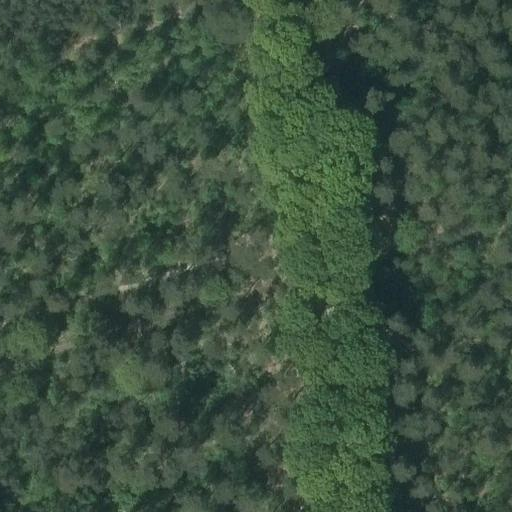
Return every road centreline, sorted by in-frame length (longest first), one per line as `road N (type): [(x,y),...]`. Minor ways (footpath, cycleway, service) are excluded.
road 1 (track): [(351,511),(327,245),(279,240),(0,322)]
road 2 (track): [(302,0),(327,245)]
